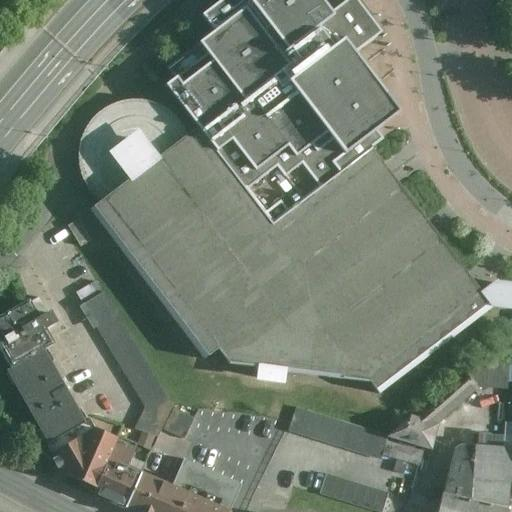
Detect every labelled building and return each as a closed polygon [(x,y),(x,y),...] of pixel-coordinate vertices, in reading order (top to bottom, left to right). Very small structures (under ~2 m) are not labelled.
[(271,222),(369,147),(406,118),(357,54),(381,36),(367,17),(353,0),(348,0),(329,15),(317,0),(231,0),(202,22),(211,34),(158,74),(198,127),(271,222)] [(466,276),(388,175),(369,147),(271,222),(198,127),(186,138),(183,131),(174,119),(164,111),(154,105),(140,102),(128,102),(117,103),(104,108),(96,116),(87,123),(80,137),(77,150),(77,167),(79,180),(86,189),(93,198),(100,203),(86,215),(102,236),(205,368),(370,389),(377,398),(490,307),(483,298),(466,276)] [(176,407),(105,295),(84,308),(147,409),(137,429),(159,440),(176,407)] [(0,322),(0,346),(17,375),(49,356),(62,349),(54,336),(62,332),(52,317),(43,321),(32,304),(0,322)] [(12,378),(55,451),(92,429),(49,356),(17,375),(12,378)] [(508,362),(477,360),(386,439),(431,455),(438,428),(481,392),(506,392),(508,362)] [(196,419),(176,410),(166,432),(186,441),(196,419)] [(386,439),(296,410),(292,423),(288,434),(378,463),(386,439)] [(511,425),(506,425),(503,453),(511,454),(511,425)] [(74,483),(133,510),(147,478),(134,472),(141,455),(101,437),(95,427),(92,429),(55,451),(74,483)] [(453,452),(442,499),(493,511),(508,511),(511,488),(511,454),(503,453),(460,448),(453,452)] [(176,490),(147,478),(133,510),(137,511),(233,511),(244,488),(187,463),(176,490)] [(384,511),(389,496),(326,477),(320,496),(372,511),(384,511)] [(438,511),(493,511),(442,499),(438,511)]
